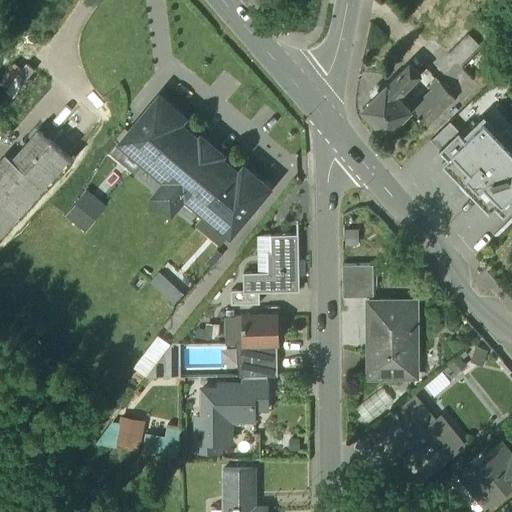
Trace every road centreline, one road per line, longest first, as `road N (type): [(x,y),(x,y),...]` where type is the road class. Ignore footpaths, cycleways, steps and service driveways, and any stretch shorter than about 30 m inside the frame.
road 1 (tertiary): [(333,511),(329,187),(349,147)]
road 2 (tertiary): [(349,147),(425,228),(490,317),(511,333)]
road 3 (tertiary): [(224,0),(309,98)]
